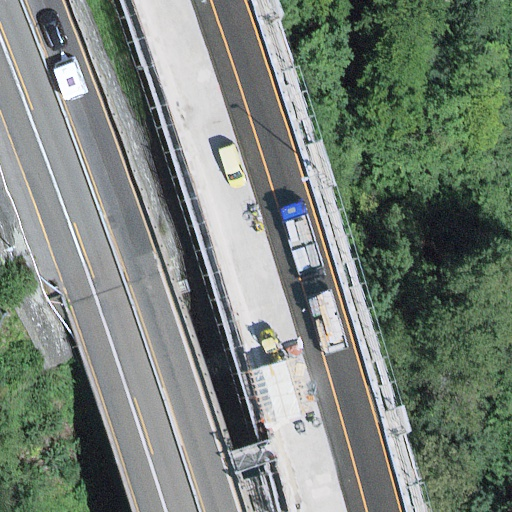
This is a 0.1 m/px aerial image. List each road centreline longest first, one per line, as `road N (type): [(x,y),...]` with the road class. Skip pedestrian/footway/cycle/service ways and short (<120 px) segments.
road 1 (motorway): [(23,0),(201,511)]
road 2 (motorway): [(340,511),(184,0)]
